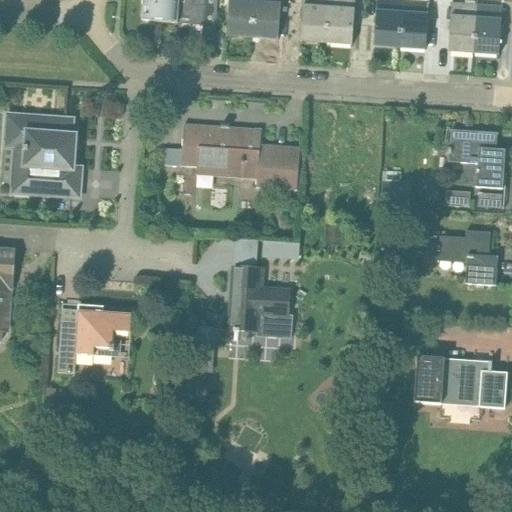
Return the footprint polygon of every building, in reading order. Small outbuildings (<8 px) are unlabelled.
[(142,0),(141,21),(178,24),(179,9),(192,10),(192,5),(204,6),(203,26),(216,27),(217,0),(142,0)] [(229,0),(226,37),(227,37),(228,33),(252,35),(254,0),(229,0)] [(254,0),(252,35),(277,37),(277,40),(278,40),(279,20),(280,0),(254,0)] [(327,40),(329,0),(303,0),(300,42),(301,42),(301,38),(327,40)] [(355,0),(329,0),(327,40),(351,42),(351,45),(352,45),(355,0)] [(400,45),(404,1),(394,0),(377,0),(374,47),(375,47),(375,44),(400,45)] [(429,3),(404,1),(400,45),(425,47),(425,50),(426,51),(429,3)] [(474,50),(477,7),(452,5),(448,52),(450,52),(451,49),(474,50)] [(502,8),(477,7),(474,50),(497,52),(497,55),(499,56),(502,8)] [(8,116),(6,147),(23,148),(23,150),(24,151),(26,151),(23,193),(79,197),(81,169),(73,168),(75,136),(71,136),(72,120),(8,116)] [(297,191),(299,168),(300,148),(260,145),(261,130),(229,127),(229,125),(221,125),(221,131),(201,130),(201,126),(184,125),(182,150),(166,149),(165,166),(197,168),(196,175),(197,176),(198,170),(218,171),(241,173),(240,179),(257,180),(256,188),(297,191)] [(476,188),(482,188),(502,190),(505,151),(493,150),(494,135),(498,135),(498,134),(451,131),(450,149),(448,149),(447,162),(478,164),(476,188)] [(381,204),(381,206),(410,207),(411,183),(401,182),(401,173),(382,172),(382,184),(381,204)] [(256,219),(253,223),(254,228),(258,231),(264,230),(266,226),(265,220),(261,218),(256,219)] [(490,234),(471,232),(469,232),(468,239),(440,238),(439,247),(437,247),(437,252),(439,252),(438,257),(467,259),(466,285),(496,287),(498,258),(486,257),(488,235),(490,235),(490,234)] [(264,242),(263,257),(297,260),(299,244),(296,244),(264,242)] [(2,338),(2,332),(7,332),(10,282),(12,282),(15,252),(0,251),(0,342),(1,342),(2,339),(2,338)] [(262,270),(253,269),(233,268),(232,290),(235,291),(235,300),(231,300),(229,330),(234,331),(234,332),(259,334),(260,316),(289,317),(290,292),(272,291),(271,293),(260,293),(262,270)] [(378,299),(377,314),(401,316),(402,301),(378,299)] [(122,333),(131,334),(132,315),(103,313),(104,307),(79,306),(77,328),(61,327),(58,374),(75,375),(76,355),(120,358),(122,333)] [(390,351),(402,352),(404,325),(392,324),(390,351)] [(198,328),(197,340),(215,341),(216,329),(198,328)] [(411,337),(410,348),(423,349),(424,337),(411,337)] [(416,358),(413,403),(441,405),(441,395),(481,398),(480,408),(504,410),(505,394),(507,374),(491,373),(492,363),(489,363),(489,367),(474,366),(474,363),(444,361),(445,359),(444,359),(443,360),(416,358)] [(45,388),(44,402),(53,402),(54,388),(45,388)] [(44,406),(43,426),(53,426),(54,407),(44,406)]
